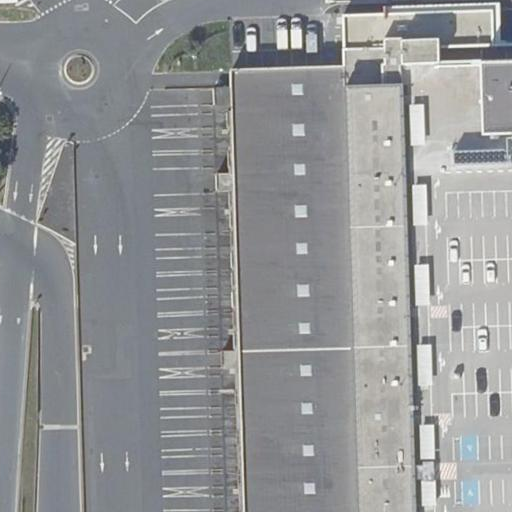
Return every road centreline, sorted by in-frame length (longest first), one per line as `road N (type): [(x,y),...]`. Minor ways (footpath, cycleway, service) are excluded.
road 1 (unclassified): [(34,93),(74,118),(109,108),(128,83),(121,36),(78,14),(46,24),(29,48),(31,87)]
road 2 (unclassified): [(61,511),(59,285),(45,253),(19,238)]
road 3 (unclassified): [(19,238),(3,511)]
road 4 (unclassified): [(34,93),(19,238)]
